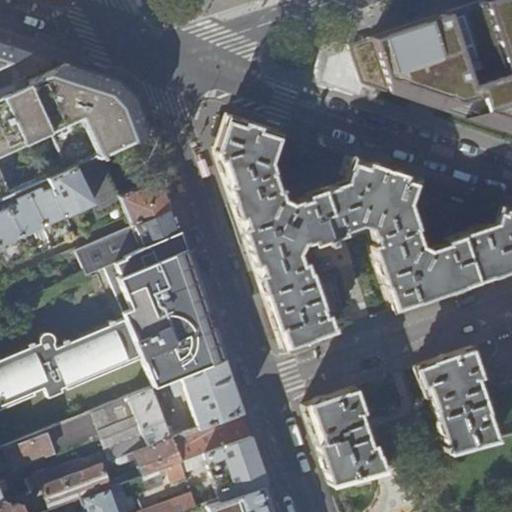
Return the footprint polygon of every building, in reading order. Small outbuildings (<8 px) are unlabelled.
[(511,0),(490,0),(434,19),(370,40),(350,46),(363,87),(374,90),(409,102),(456,117),(500,132),(511,135),(511,0)] [(0,66),(32,52),(0,41),(0,66)] [(0,95),(0,200),(2,199),(13,194),(0,164),(0,155),(51,132),(68,169),(99,154),(144,133),(141,124),(131,97),(113,79),(68,64),(0,95)] [(275,333),(280,348),(315,336),(331,330),(325,314),(321,315),(303,261),(299,262),(296,252),(301,243),(312,240),(313,243),(325,239),(327,244),(333,242),(331,237),(343,233),(342,229),(359,223),(366,226),(371,243),(367,245),(390,310),(456,287),(487,277),(511,268),(511,210),(496,205),(489,222),(442,238),(442,242),(425,248),(417,245),(411,229),(415,227),(406,203),(408,196),(413,198),(420,180),(345,156),(340,174),(345,176),(343,182),(305,195),(306,197),(287,204),(280,201),(267,162),(276,133),(224,116),(213,151),(247,250),(274,332),(275,333)] [(117,194),(99,154),(68,169),(47,178),(64,214),(90,202),(97,215),(120,206),(123,214),(125,218),(128,225),(169,207),(166,198),(159,178),(117,194)] [(64,214),(47,178),(25,189),(42,225),(51,220),(64,214)] [(42,225),(25,189),(13,194),(2,199),(19,235),(27,232),(42,225)] [(19,235),(2,199),(0,200),(0,244),(7,241),(19,235)] [(174,221),(169,207),(128,225),(73,248),(84,272),(107,262),(177,231),(174,221)] [(0,407),(22,398),(23,401),(33,398),(32,394),(41,390),(46,400),(61,393),(59,390),(64,388),(65,391),(140,358),(151,387),(168,381),(219,360),(217,352),(216,349),(211,335),(202,310),(204,309),(202,303),(185,253),(177,231),(107,262),(128,312),(111,320),(109,317),(105,318),(107,321),(65,340),(64,337),(61,339),(61,341),(53,345),(50,340),(51,336),(50,334),(46,331),(42,331),(40,333),(38,335),(38,341),(31,343),(30,341),(27,342),(28,345),(0,356),(0,407)] [(440,448),(442,454),(511,434),(511,424),(492,430),(478,391),(483,389),(476,367),(479,361),(476,350),(470,347),(429,362),(412,368),(417,387),(423,385),(444,447),(440,448)] [(231,388),(221,359),(219,360),(168,381),(172,392),(182,388),(197,427),(239,411),(231,388)] [(324,472),(328,483),(350,477),(381,469),(373,443),(368,445),(360,422),(357,413),(362,411),(353,386),(301,404),(324,472)] [(165,428),(149,388),(126,397),(145,445),(169,437),(167,432),(172,430),(171,426),(165,428)] [(145,445),(126,397),(3,447),(11,467),(50,452),(49,449),(96,431),(107,459),(134,449),(145,445)] [(243,424),(239,411),(197,427),(169,437),(145,445),(134,449),(144,474),(157,470),(159,469),(247,436),(243,424)] [(163,479),(168,478),(170,483),(185,478),(184,472),(204,465),(216,499),(263,482),(258,468),(253,452),(247,436),(159,469),(163,479)] [(78,471),(82,469),(78,460),(32,478),(35,488),(39,486),(60,478),(78,471)] [(98,463),(82,469),(78,471),(80,477),(62,484),(60,478),(39,486),(48,510),(78,499),(107,488),(98,463)] [(145,490),(155,486),(162,484),(157,470),(144,474),(140,476),(145,490)] [(269,500),(263,482),(216,499),(195,506),(178,511),(273,511),(272,507),(269,500)] [(116,485),(107,488),(78,499),(82,511),(116,511),(112,498),(120,495),(116,485)] [(178,511),(195,506),(189,488),(137,507),(126,511),(178,511)] [(6,507),(3,500),(0,501),(0,511),(21,511),(18,503),(6,507)]
